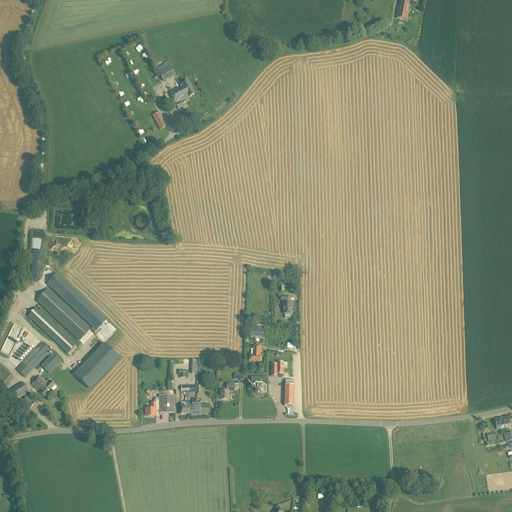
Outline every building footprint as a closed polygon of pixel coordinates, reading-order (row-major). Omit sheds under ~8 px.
[(410,0),(400,0),(397,18),(407,20),(410,0)] [(219,51),(213,54),(216,60),(222,57),(219,51)] [(163,82),(175,75),(168,62),(156,69),(163,82)] [(189,98),(195,95),(188,82),(182,85),(183,85),(169,93),(178,109),(182,107),(180,102),(188,97),(189,98)] [(160,130),(166,126),(158,112),(152,116),(160,130)] [(174,129),(185,123),(180,113),(169,119),(174,129)] [(106,320),(57,275),(48,284),(93,327),(91,329),(95,333),(106,320)] [(48,291),(38,301),(80,341),(90,330),(48,291)] [(288,302),(288,296),(281,297),(281,301),(285,300),(285,303),(283,303),(284,314),(292,314),(291,307),(292,307),(292,302),(288,302)] [(67,354),(76,345),(36,308),(28,317),(67,354)] [(24,328),(15,324),(3,353),(12,357),(24,328)] [(262,337),(263,327),(250,326),(249,337),(262,337)] [(26,343),(34,334),(27,328),(19,337),(26,343)] [(25,378),(50,351),(42,343),(17,370),(25,378)] [(120,358),(104,344),(104,345),(75,376),(90,390),(120,358)] [(262,362),(262,347),(251,346),(251,355),(249,355),(249,361),(262,362)] [(49,374),(61,361),(53,353),(41,366),(49,374)] [(283,374),(283,362),(277,362),(277,364),(271,364),(271,376),(277,376),(277,374),(283,374)] [(46,382),(40,376),(32,386),(40,393),(40,394),(44,398),(55,385),(49,380),(46,382)] [(268,394),(268,378),(251,377),(250,393),(257,393),(257,394),(258,394),(259,394),(260,394),(261,394),(268,394)] [(293,406),(293,380),(285,380),(285,406),(293,406)] [(18,399),(29,392),(22,382),(12,389),(18,399)] [(238,390),(238,384),(234,384),(227,384),(227,389),(223,389),(223,391),(220,391),(220,395),(216,395),(216,401),(228,401),(228,392),(234,392),(234,390),(238,390)] [(201,386),(181,386),(181,387),(181,393),(185,393),(185,396),(189,396),(189,393),(196,393),(196,394),(201,394),(201,386)] [(30,409),(35,404),(26,395),(21,401),(30,409)] [(145,417),(153,417),(153,413),(175,413),(174,396),(159,396),(159,399),(154,399),(154,403),(151,403),(151,409),(145,409),(145,417)] [(187,409),(187,415),(201,415),(201,413),(209,413),(210,405),(201,405),(201,402),(198,402),(198,400),(194,400),(194,402),(184,402),(184,403),(184,409),(187,409)] [(184,403),(180,403),(180,410),(178,410),(178,415),(187,415),(187,409),(184,409),(184,403)] [(504,427),(505,429),(509,428),(509,426),(511,425),(511,416),(502,419),(504,427)] [(496,428),(504,427),(502,419),(495,420),(496,428)] [(492,434),(491,434),(487,435),(488,442),(496,440),(495,434),(492,434)]
